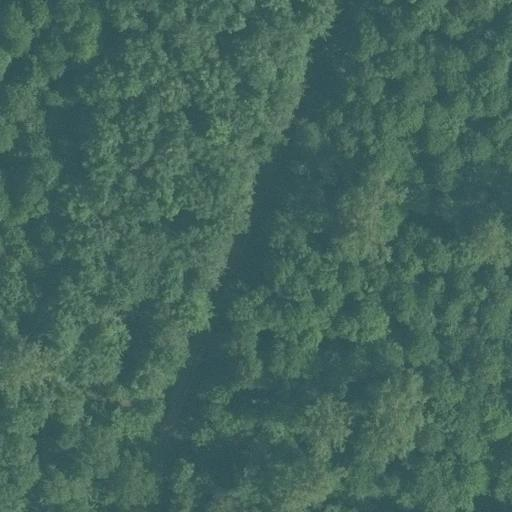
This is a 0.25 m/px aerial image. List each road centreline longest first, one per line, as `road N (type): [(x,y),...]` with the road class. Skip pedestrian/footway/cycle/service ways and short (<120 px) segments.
road 1 (track): [(135,511),(336,0)]
road 2 (track): [(511,500),(399,510),(347,495),(0,352)]
